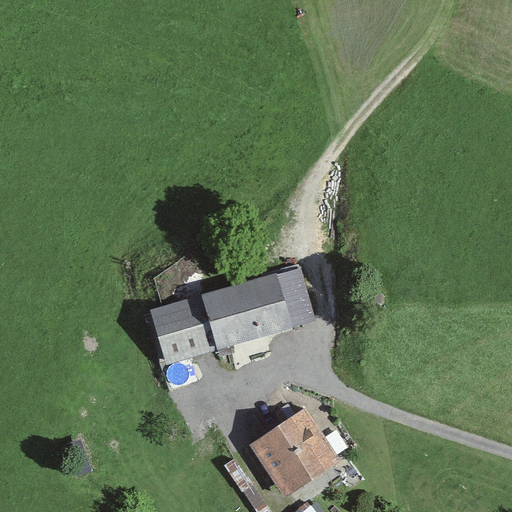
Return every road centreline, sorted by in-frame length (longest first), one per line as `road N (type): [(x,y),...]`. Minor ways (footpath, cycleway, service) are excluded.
road 1 (track): [(328,388),(315,341),(308,201),(336,149),(440,36),(457,0)]
road 2 (track): [(216,387),(305,376),(511,454)]
